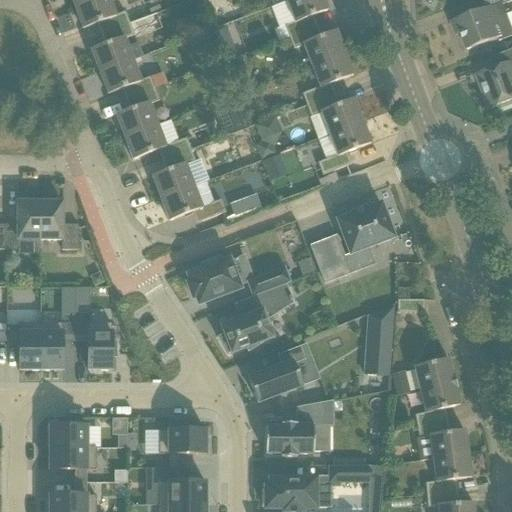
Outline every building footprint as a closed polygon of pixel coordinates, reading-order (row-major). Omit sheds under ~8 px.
[(70,0),(74,9),(97,0),(70,0)] [(108,0),(97,0),(74,9),(82,31),(101,24),(105,34),(129,25),(125,13),(115,17),(108,0)] [(208,33),(195,0),(184,4),(197,37),(208,33)] [(327,12),(322,0),(292,0),(286,3),(294,24),(284,27),(288,39),(313,30),(309,19),(327,12)] [(511,37),(511,30),(502,6),(485,13),(484,10),(450,23),(456,37),(461,35),(467,52),(499,40),(500,43),(511,37)] [(124,41),(134,37),(135,40),(160,31),(155,16),(129,26),(129,25),(105,34),(109,45),(90,52),(99,74),(132,62),(124,41)] [(214,32),(218,44),(229,39),(225,28),(214,32)] [(317,41),(313,30),(288,39),(293,51),(302,47),(311,68),(344,55),(336,33),(317,41)] [(511,50),(491,59),(495,70),(477,77),(490,111),(499,107),(500,110),(511,105),(511,50)] [(326,87),(353,77),(344,55),(311,68),(319,89),(301,96),(306,107),(330,98),(326,87)] [(130,100),(154,91),(150,79),(140,83),(132,62),(99,74),(107,96),(126,89),(130,100)] [(157,127),(149,106),(159,102),(154,91),(130,100),(134,110),(115,118),(124,140),(157,127)] [(334,109),(330,98),(306,107),(310,119),(320,115),(328,136),(362,124),(353,102),(334,109)] [(234,99),(221,104),(230,131),(243,127),(234,99)] [(256,147),(262,163),(277,157),(275,151),(282,137),(276,121),(255,128),(262,145),(256,147)] [(370,146),(362,124),(328,136),(336,157),(317,165),(322,177),(346,168),(342,156),(370,146)] [(165,148),(157,127),(124,140),(132,162),(162,150),(166,161),(190,152),(186,140),(165,148)] [(170,172),(151,179),(160,201),(193,188),(185,167),(195,163),(190,152),(166,161),(170,172)] [(317,171),(297,178),(302,192),(322,184),(317,171)] [(225,214),(220,202),(213,204),(205,184),(193,188),(160,201),(168,223),(197,212),(201,224),(225,214)] [(259,194),(232,204),(237,217),(264,207),(259,194)] [(39,242),(39,204),(17,204),(17,227),(5,226),(5,252),(17,252),(17,242),(39,242)] [(62,205),(39,204),(39,242),(61,242),(61,252),(78,252),(78,227),(62,227),(62,205)] [(352,217),(336,223),(349,257),(393,240),(380,206),(364,212),(363,210),(351,214),(352,217)] [(335,238),(310,248),(324,285),(349,275),(335,238)] [(203,271),(187,277),(189,284),(186,285),(192,301),(195,300),(198,307),(240,291),(228,261),(218,265),(217,262),(202,268),(203,271)] [(284,269),(245,283),(251,299),(286,286),(290,284),(284,269)] [(222,335),(216,339),(227,356),(230,355),(230,356),(245,351),(247,353),(246,353),(247,354),(264,344),(272,341),(266,322),(278,314),(270,293),(286,287),(286,286),(251,299),(233,306),(233,307),(235,307),(240,321),(220,328),(222,335)] [(397,290),(397,302),(409,302),(409,290),(397,290)] [(397,302),(397,315),(424,315),(424,302),(409,302),(397,302)] [(368,318),(364,377),(387,378),(392,310),(368,318)] [(6,335),(6,344),(19,344),(19,372),(40,372),(40,326),(19,326),(19,335),(6,335)] [(40,326),(40,372),(62,372),(62,344),(74,344),(74,335),(61,335),(61,326),(40,326)] [(74,335),(74,344),(87,344),(87,373),(111,373),(111,359),(115,359),(115,345),(111,345),(111,326),(87,326),(87,335),(74,335)] [(248,381),(257,405),(301,388),(293,366),(304,362),(299,348),(277,357),(281,368),(248,381)] [(178,376),(176,351),(150,353),(152,378),(178,376)] [(448,362),(413,370),(419,393),(454,384),(448,362)] [(459,407),(454,384),(419,393),(424,414),(414,417),(416,429),(442,424),(440,412),(459,407)] [(265,429),(265,456),(280,456),(280,459),(296,460),(296,456),(313,456),(313,428),(332,429),(333,402),(295,409),(295,426),(281,426),(280,429),(265,429)] [(444,436),(442,424),(416,429),(418,441),(429,439),(432,461),(467,456),(464,433),(444,436)] [(86,429),(49,429),(49,451),(95,451),(95,449),(86,449),(86,429)] [(158,433),(158,457),(168,457),(168,471),(177,471),(177,457),(205,456),(205,433),(191,433),(191,429),(177,429),(177,433),(158,433)] [(117,451),(127,451),(127,438),(117,438),(117,451)] [(95,472),(95,451),(49,451),(49,472),(74,472),(74,485),(86,485),(86,472),(95,472)] [(471,480),(467,456),(432,461),(435,483),(425,485),(426,497),(452,495),(451,483),(471,480)] [(329,484),(369,484),(368,468),(328,468),(329,483),(329,484)] [(379,511),(383,468),(368,468),(369,484),(368,511),(379,511)] [(158,485),(158,507),(205,507),(205,485),(189,485),(189,470),(177,471),(168,471),(158,471),(158,485)] [(330,509),(329,484),(329,483),(315,483),(315,482),(269,482),(269,490),(266,490),(266,489),(265,489),(265,511),(266,511),(266,510),(283,510),(283,511),(300,511),(301,510),(330,510),(330,509)] [(95,511),(95,498),(86,498),(86,485),(74,485),(74,498),(49,498),(48,511),(95,511)] [(453,507),(452,495),(426,497),(427,509),(437,509),(437,511),(473,511),(473,506),(453,507)]
